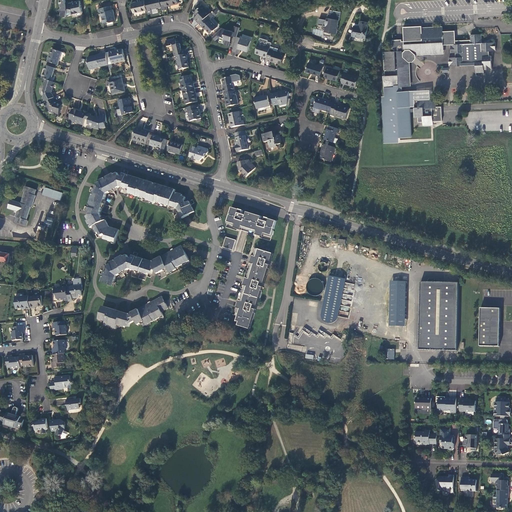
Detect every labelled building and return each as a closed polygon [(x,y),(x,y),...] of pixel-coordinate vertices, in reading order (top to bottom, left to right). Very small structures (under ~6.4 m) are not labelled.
[(67,14),(73,12),(71,5),(70,0),(69,0),(69,2),(66,2),(65,0),(59,0),(62,9),(60,14),(66,15),(67,14)] [(71,0),(70,0),(71,5),(73,12),(83,10),(80,0),(76,0),(71,1),(71,0)] [(134,12),(147,9),(145,0),(140,0),(132,2),(134,12)] [(162,9),(166,8),(166,5),(164,0),(145,0),(147,9),(148,12),(152,11),(152,8),(161,5),(162,9)] [(196,19),(200,22),(211,12),(212,11),(209,7),(208,8),(200,1),(196,4),(199,7),(195,11),(197,14),(199,16),(196,19)] [(111,5),(101,7),(104,22),(116,20),(113,8),(112,9),(111,5)] [(214,15),(211,12),(200,22),(202,25),(203,24),(210,33),(217,26),(210,18),(214,15)] [(338,22),(339,17),(327,15),(326,22),(324,21),(323,27),(326,28),(324,37),(330,38),(331,34),(334,35),(335,31),(337,32),(338,26),(337,26),(338,22)] [(359,27),(353,26),(352,37),(365,39),(368,23),(360,21),(359,27)] [(233,30),(222,27),(213,35),(216,38),(220,35),(227,38),(225,43),(230,44),(233,34),(237,35),(240,26),(235,25),(233,30)] [(493,55),(488,55),(488,50),(494,50),(494,41),(480,42),(480,34),(469,34),(470,39),(454,40),(453,30),(441,30),(441,26),(421,27),(421,25),(402,26),(403,40),(401,40),(401,39),(391,39),(392,48),(393,48),(393,51),(383,51),(384,75),(383,75),(383,86),(384,96),(382,96),(384,143),(397,142),(397,136),(410,135),(409,111),(414,111),(413,108),(408,108),(407,90),(402,91),(401,85),(409,85),(408,74),(407,74),(407,69),(408,68),(408,61),(411,61),(415,58),(415,54),(422,53),(422,52),(429,52),(429,53),(438,52),(442,47),(442,44),(449,44),(450,52),(458,52),(459,57),(451,57),(452,65),(468,64),(468,62),(483,61),(483,63),(486,63),(486,72),(494,71),(493,55)] [(244,37),(237,35),(233,49),(240,51),(241,47),(249,49),(252,39),(244,36),(244,37)] [(172,45),(175,56),(177,55),(184,54),(187,53),(186,49),(182,49),(180,42),(177,43),(176,37),(166,40),(168,46),(172,45)] [(263,55),(267,56),(270,47),(271,45),(271,44),(259,41),(256,51),(264,54),(263,55)] [(274,49),(270,47),(267,56),(267,58),(270,59),(275,61),(275,60),(283,62),(285,54),(282,53),(282,52),(278,51),(274,49)] [(49,56),(47,61),(58,64),(62,51),(53,48),(51,56),(49,56)] [(123,48),(110,51),(112,63),(126,59),(123,48)] [(96,67),(109,64),(109,63),(106,52),(101,53),(100,54),(88,56),(89,60),(88,61),(90,69),(96,68),(96,67)] [(188,57),(187,53),(184,54),(177,55),(180,69),(190,66),(187,57),(188,57)] [(306,70),(321,75),(324,65),(309,61),(306,70)] [(479,72),(486,72),(486,63),(483,63),(483,61),(468,62),(468,64),(478,64),(479,72)] [(46,64),(42,77),(45,78),(51,80),(55,67),(46,64)] [(340,70),(328,66),(325,76),(329,77),(338,79),(340,70)] [(348,72),(344,71),(341,81),(356,86),(359,76),(348,72)] [(180,77),(183,90),(195,87),(194,82),(192,82),(190,74),(180,77)] [(223,87),(224,92),(235,90),(232,76),(222,78),(224,84),(225,83),(226,87),(223,87)] [(122,77),(108,80),(109,85),(111,84),(112,93),(125,91),(122,77)] [(43,97),(45,101),(46,101),(53,97),(55,96),(53,93),(51,92),(52,91),(55,82),(51,80),(45,78),(44,84),(45,85),(43,90),(42,90),(41,93),(42,95),(43,95),(43,97)] [(198,100),(195,87),(183,90),(186,103),(198,100)] [(239,103),(236,90),(235,90),(224,92),(227,105),(239,103)] [(287,90),(272,93),(274,104),(283,102),(283,103),(288,102),(290,91),(287,90)] [(270,105),(268,95),(260,97),(260,96),(255,97),(257,108),(270,105)] [(327,110),(332,111),(334,102),(330,101),(330,100),(318,96),(314,106),(327,110)] [(57,103),(53,97),(46,101),(48,105),(47,105),(50,111),(59,114),(62,103),(58,102),(57,103)] [(130,97),(119,100),(121,108),(123,108),(124,114),(127,114),(127,113),(133,111),(132,106),(131,106),(130,103),(131,102),(130,97)] [(441,120),(440,105),(435,106),(435,99),(430,100),(430,101),(425,101),(425,100),(417,100),(417,107),(413,107),(413,108),(414,111),(414,116),(417,116),(417,121),(422,121),(422,124),(432,123),(431,120),(441,120)] [(339,103),(335,101),(334,102),(332,111),(332,112),(335,113),(335,115),(346,118),(349,108),(338,105),(339,103)] [(202,117),(199,104),(186,107),(187,112),(189,111),(191,120),(202,117)] [(75,121),(84,124),(86,118),(87,113),(78,110),(73,108),(70,119),(75,120),(75,121)] [(229,113),(232,126),(244,124),(243,120),(242,120),(239,111),(229,113)] [(92,113),(87,112),(87,113),(86,118),(89,119),(88,123),(93,125),(92,127),(99,128),(99,127),(101,127),(106,126),(105,122),(108,121),(106,114),(99,115),(99,117),(91,115),(92,113)] [(328,129),(324,139),(333,142),(337,132),(338,132),(340,128),(330,125),(329,129),(328,129)] [(150,132),(136,127),(133,138),(147,142),(150,132)] [(245,134),(244,130),(236,132),(237,136),(236,136),(238,145),(236,145),(237,151),(249,148),(246,134),(245,134)] [(272,131),(263,133),(265,141),(269,140),(271,147),(277,146),(277,144),(282,143),(280,134),(276,135),(275,135),(275,134),(273,134),(272,131)] [(158,135),(153,133),(150,144),(164,149),(167,139),(157,136),(158,135)] [(183,144),(171,140),(168,150),(180,153),(183,144)] [(335,146),(323,143),(322,147),(323,147),(322,153),(321,153),(320,157),(331,160),(335,146)] [(208,148),(198,145),(198,147),(193,145),(189,156),(200,159),(202,158),(204,155),(205,152),(207,153),(209,150),(208,148)] [(240,169),(246,175),(256,166),(250,161),(250,160),(249,159),(238,161),(240,169)] [(114,173),(108,176),(114,189),(120,185),(131,189),(130,193),(148,198),(148,200),(155,202),(156,201),(177,207),(178,208),(183,217),(195,211),(189,200),(186,202),(184,200),(186,196),(182,195),(182,194),(175,191),(175,189),(148,181),(123,173),(122,177),(120,176),(118,172),(114,174),(114,173)] [(114,189),(108,176),(106,176),(105,177),(111,190),(112,190),(114,189)] [(111,190),(105,177),(100,180),(101,181),(97,183),(99,187),(98,189),(94,188),(87,210),(91,212),(91,214),(87,216),(89,219),(87,220),(91,227),(95,225),(96,227),(96,229),(98,232),(99,232),(101,235),(104,233),(106,234),(104,238),(111,240),(113,240),(116,241),(120,229),(110,226),(106,219),(104,220),(100,213),(107,193),(111,190)] [(36,188),(35,188),(25,185),(24,190),(25,191),(21,202),(20,202),(17,214),(19,214),(18,216),(17,216),(16,221),(26,224),(28,219),(27,219),(31,206),(32,206),(36,194),(34,194),(36,188)] [(60,200),(62,193),(44,187),(41,195),(60,200)] [(243,210),(232,206),(228,221),(272,235),(273,234),(274,234),(275,231),(274,230),(277,220),(266,217),(264,220),(261,219),(262,216),(247,211),(246,215),(242,214),(243,210)] [(236,239),(226,236),(223,246),(233,250),(236,239)] [(316,239),(312,239),(308,240),(305,243),(303,247),(303,252),(305,257),(307,260),(311,261),(315,262),(319,261),(322,259),(324,256),(325,253),(326,249),(324,245),(322,242),(320,240),(316,239)] [(152,261),(133,255),(132,259),(130,258),(127,254),(124,256),(123,254),(109,262),(110,263),(107,265),(109,269),(108,271),(104,270),(101,281),(112,285),(113,282),(115,281),(116,275),(130,268),(148,273),(148,272),(152,273),(153,269),(155,269),(157,273),(167,267),(169,272),(176,268),(176,267),(190,260),(182,244),(152,261)] [(267,251),(259,248),(237,320),(250,327),(256,309),(253,308),(254,304),(257,305),(260,297),(260,298),(262,292),(262,291),(263,286),(260,285),(261,282),(264,283),(270,264),(267,263),(268,260),(271,261),(273,253),(269,251),(270,248),(268,247),(267,251)] [(10,253),(0,251),(0,263),(0,264),(1,260),(9,262),(10,253)] [(326,262),(324,262),(322,263),(320,266),(321,269),(323,271),(325,272),(328,272),(330,270),(331,268),(330,265),(329,263),(326,262)] [(348,278),(348,277),(348,275),(346,273),(344,271),(341,269),(337,270),(334,271),(332,274),(324,314),(324,316),(326,319),(328,321),(332,323),(336,322),(339,320),(340,317),(348,278)] [(317,279),(314,279),(311,281),(310,284),(309,288),(310,292),(313,295),(317,296),(320,296),(323,294),(325,291),(326,288),(326,286),(325,283),(323,281),(320,279),(317,279)] [(404,326),(406,281),(390,280),(388,325),(404,326)] [(458,281),(421,281),(420,349),(435,349),(435,345),(444,345),(444,349),(458,349),(458,281)] [(75,285),(67,286),(68,299),(68,300),(73,300),(73,297),(77,297),(76,295),(82,294),(81,289),(82,289),(82,284),(75,285)] [(65,300),(68,299),(67,286),(67,285),(54,286),(55,293),(57,294),(57,297),(59,299),(63,298),(65,300)] [(25,308),(30,308),(30,307),(29,296),(29,295),(15,297),(16,308),(25,307),(25,308)] [(42,295),(29,296),(30,307),(34,307),(34,306),(43,305),(42,295)] [(106,321),(105,324),(112,326),(113,325),(117,326),(118,323),(121,323),(122,325),(125,326),(126,325),(129,326),(130,322),(132,322),(135,320),(137,324),(141,322),(141,320),(144,319),(146,323),(148,321),(150,322),(160,317),(160,315),(163,314),(162,311),(168,307),(162,296),(129,313),(102,306),(99,317),(101,318),(103,320),(106,321)] [(500,306),(481,306),(480,344),(500,345),(500,306)] [(64,320),(52,321),(53,327),(56,327),(57,334),(67,333),(66,323),(65,323),(64,320)] [(22,331),(24,331),(24,324),(12,326),(12,330),(11,330),(12,339),(23,338),(22,331)] [(333,338),(333,347),(338,347),(340,344),(340,338),(332,334),(331,336),(325,333),(324,336),(318,332),(317,334),(304,327),(301,332),(307,335),(307,345),(310,340),(317,344),(320,344),(326,344),(329,346),(329,344),(333,338)] [(51,347),(52,353),(62,352),(64,352),(64,348),(65,348),(64,338),(53,340),(54,347),(51,347)] [(63,356),(62,352),(52,353),(53,360),(51,361),(51,367),(62,366),(61,356),(63,356)] [(26,353),(20,353),(19,354),(20,356),(21,365),(25,365),(25,366),(34,365),(33,354),(26,355),(26,353)] [(12,354),(6,355),(7,367),(11,367),(11,368),(21,367),(21,365),(20,356),(12,357),(12,354)] [(70,375),(56,376),(56,381),(51,381),(52,389),(64,388),(64,387),(68,386),(71,380),(70,375)] [(448,411),(457,411),(457,397),(448,397),(448,398),(445,398),(445,396),(437,396),(437,401),(439,401),(439,409),(443,409),(448,409),(448,411)] [(495,401),(494,415),(511,415),(511,407),(510,407),(510,401),(508,401),(508,398),(505,398),(505,396),(499,396),(499,401),(495,401)] [(81,397),(67,399),(68,404),(69,409),(75,408),(76,407),(80,407),(81,406),(80,402),(82,402),(81,397)] [(423,408),(432,408),(432,397),(417,397),(417,407),(422,407),(423,408)] [(467,398),(461,398),(461,410),(467,410),(467,413),(474,413),(474,410),(476,410),(476,400),(470,400),(467,400),(467,398)] [(0,419),(5,421),(4,424),(17,428),(18,425),(22,427),(24,419),(21,418),(21,415),(17,414),(13,413),(8,412),(8,414),(1,412),(2,410),(0,408),(0,419)] [(42,420),(33,421),(34,426),(35,426),(35,430),(41,430),(42,433),(47,433),(46,430),(47,429),(48,429),(47,418),(42,419),(42,420)] [(54,420),(51,421),(52,431),(56,430),(56,435),(62,434),(63,437),(66,437),(69,432),(65,430),(66,428),(65,421),(61,419),(54,420)] [(508,419),(494,419),(494,428),(500,428),(500,434),(501,434),(501,438),(510,438),(510,434),(509,433),(509,432),(511,432),(511,428),(509,428),(509,423),(508,423),(508,419)] [(442,427),(442,443),(444,443),(444,448),(449,448),(451,449),(454,449),(455,448),(455,435),(451,435),(451,427),(442,427)] [(430,443),(437,443),(438,434),(430,434),(430,430),(425,430),(425,432),(417,431),(416,435),(418,436),(417,442),(422,442),(424,443),(427,443),(427,441),(430,441),(430,443)] [(477,449),(478,434),(466,433),(466,438),(464,440),(464,445),(467,445),(467,447),(472,447),(471,449),(477,449)] [(501,438),(494,438),(494,440),(495,441),(495,449),(498,453),(504,453),(509,451),(510,449),(508,447),(507,447),(507,444),(510,444),(510,438),(501,438)] [(498,485),(498,490),(509,490),(509,485),(508,485),(508,480),(504,480),(504,474),(492,474),(492,481),(497,481),(497,485),(498,485)] [(455,488),(455,475),(451,475),(451,477),(446,477),(446,478),(443,478),(443,476),(441,476),(437,481),(436,489),(439,491),(442,491),(442,489),(445,489),(445,491),(450,491),(450,493),(454,493),(454,488),(455,488)] [(477,490),(478,479),(470,479),(470,477),(462,476),(462,490),(465,490),(468,490),(468,496),(474,496),(474,490),(477,490)] [(509,497),(509,490),(498,490),(497,490),(497,494),(494,494),(494,504),(498,504),(498,508),(503,508),(503,507),(508,507),(508,497),(509,497)]
